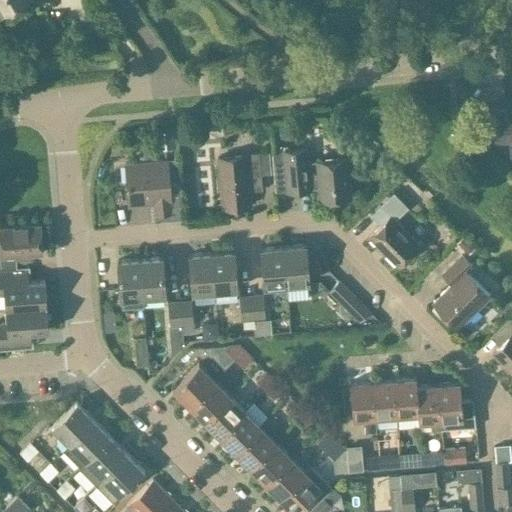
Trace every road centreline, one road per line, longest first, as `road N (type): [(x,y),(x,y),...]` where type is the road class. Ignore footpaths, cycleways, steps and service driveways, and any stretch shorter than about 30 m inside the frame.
road 1 (residential): [(511,412),(320,217),(74,237)]
road 2 (unclassified): [(450,62),(172,88)]
road 3 (residential): [(232,511),(84,358)]
road 4 (residential): [(74,237),(61,100)]
road 5 (unknown): [(238,0),(345,72)]
road 6 (residential): [(84,358),(74,237)]
